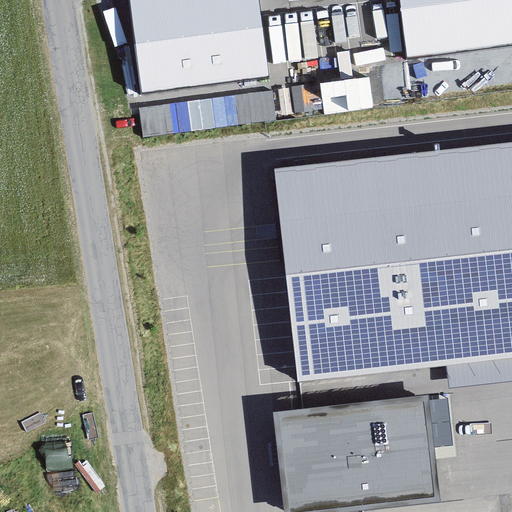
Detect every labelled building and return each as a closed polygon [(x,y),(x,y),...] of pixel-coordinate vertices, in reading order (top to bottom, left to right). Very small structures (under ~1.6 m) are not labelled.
[(258,0),(129,0),(142,92),(269,75),(258,0)] [(511,0),(399,0),(407,57),(511,43),(511,0)] [(382,66),(355,67),(355,100),(383,100),(382,66)] [(283,88),(141,105),(145,136),(286,118),(283,88)] [(511,144),(275,171),(286,276),(301,382),(446,363),(449,393),(511,385),(511,144)] [(426,391),(273,409),(285,511),(325,511),(439,499),(426,391)]
